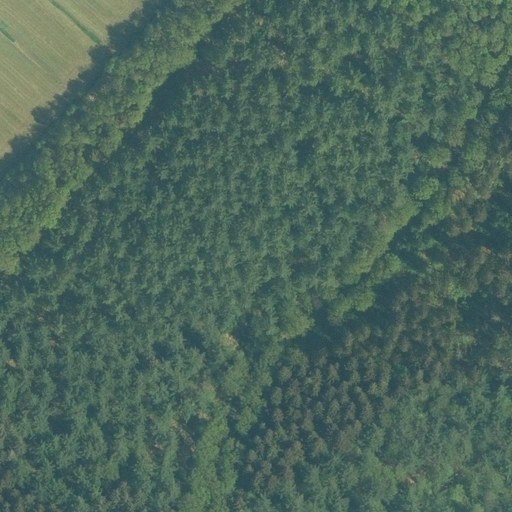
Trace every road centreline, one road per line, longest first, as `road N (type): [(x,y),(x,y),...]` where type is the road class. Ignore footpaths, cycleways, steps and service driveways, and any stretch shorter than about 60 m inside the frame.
road 1 (track): [(201,511),(239,386),(412,200),(480,82),(511,44)]
road 2 (track): [(0,275),(231,0)]
